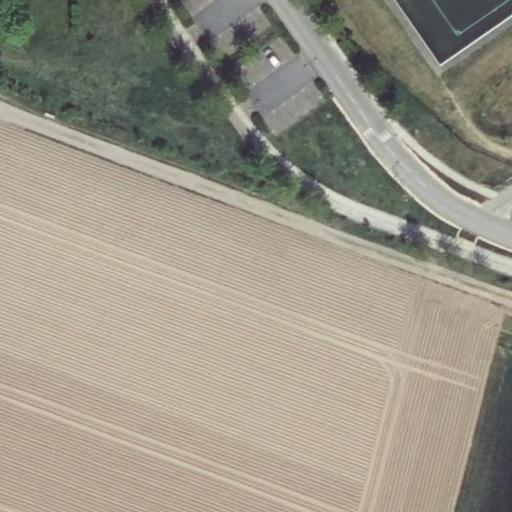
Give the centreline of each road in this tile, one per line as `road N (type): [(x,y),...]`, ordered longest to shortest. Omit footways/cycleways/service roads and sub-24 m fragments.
road 1 (track): [(511,302),(0,113)]
road 2 (residential): [(511,233),(458,210),(418,181),(281,0)]
